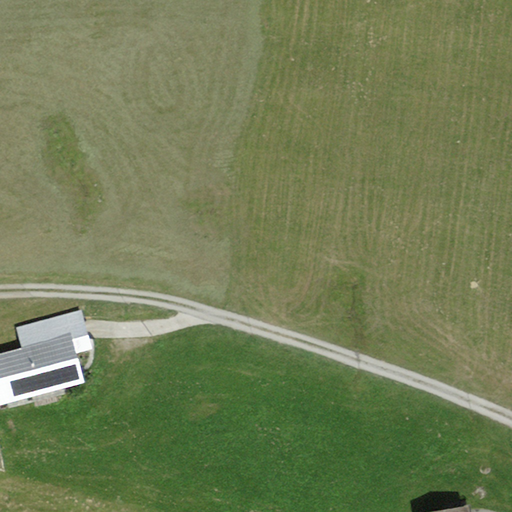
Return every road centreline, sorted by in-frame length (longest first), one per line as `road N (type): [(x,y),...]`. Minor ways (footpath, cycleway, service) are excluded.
road 1 (track): [(511,418),(366,357),(213,314),(126,337)]
road 2 (track): [(213,314),(191,304),(63,289),(0,290)]
